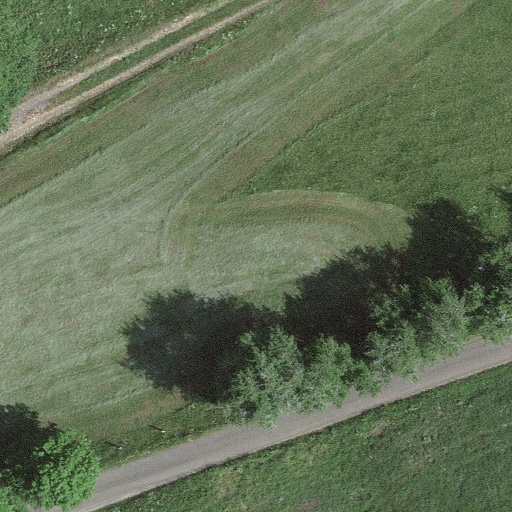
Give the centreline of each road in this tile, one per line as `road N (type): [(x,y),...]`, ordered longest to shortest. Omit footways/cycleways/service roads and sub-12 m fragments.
road 1 (tertiary): [(31,511),(511,344)]
road 2 (track): [(0,132),(246,0)]
